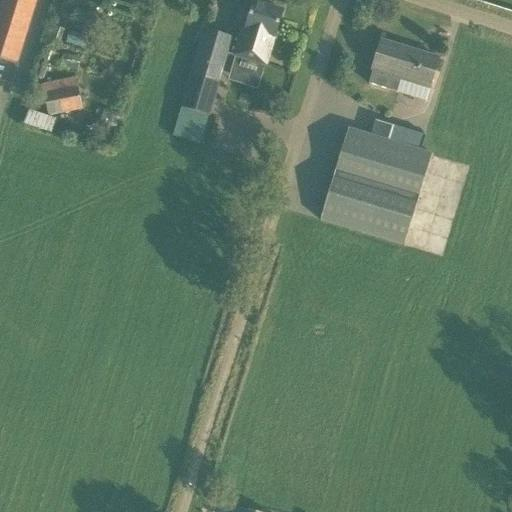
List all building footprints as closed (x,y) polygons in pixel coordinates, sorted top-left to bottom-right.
[(0,122),(18,65),(16,64),(36,0),(1,0),(0,5),(0,122)] [(242,27),(233,56),(265,66),(282,12),(253,4),(246,28),(242,27)] [(204,31),(180,108),(208,117),(231,39),(204,31)] [(432,79),(438,60),(381,42),(368,84),(397,93),(401,79),(429,88),(432,79)] [(47,117),(82,109),(75,76),(43,83),(44,90),(42,90),(47,117)] [(404,246),(409,227),(431,155),(347,130),(319,221),(404,246)]
